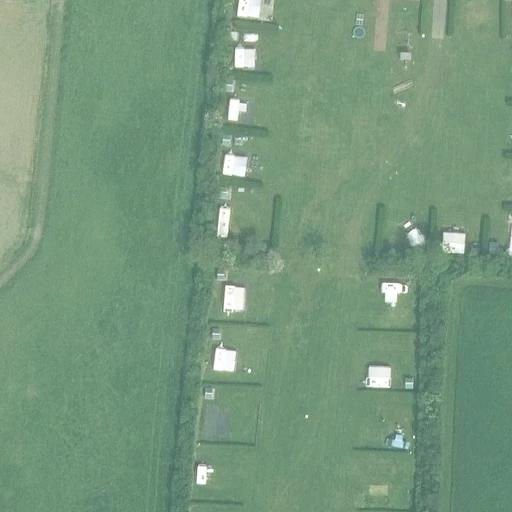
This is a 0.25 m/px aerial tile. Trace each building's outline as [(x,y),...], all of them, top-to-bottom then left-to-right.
[(235,0),(235,8),(257,9),(257,0),(235,0)] [(468,0),(468,8),(486,9),(486,0),(468,0)] [(228,33),(227,40),(235,41),(236,34),(228,33)] [(225,81),(224,91),(231,92),(233,82),(225,81)] [(223,136),(221,146),(228,147),(230,137),(223,136)] [(241,168),(242,148),(221,147),(220,167),(241,168)] [(219,188),(218,198),(225,199),(226,189),(219,188)] [(217,200),(216,221),(234,222),(235,201),(217,200)] [(282,202),(281,222),(308,224),(309,204),(282,202)] [(469,230),(470,213),(437,211),(436,228),(469,230)] [(366,230),(366,212),(334,212),(334,230),(366,230)] [(395,217),(395,233),(424,234),(424,218),(395,217)] [(489,243),(487,254),(496,255),(498,244),(489,243)] [(470,249),(469,257),(478,258),(479,250),(470,249)] [(211,330),(211,339),(218,340),(219,331),(211,330)] [(204,389),(204,399),(211,400),(212,390),(204,389)]
